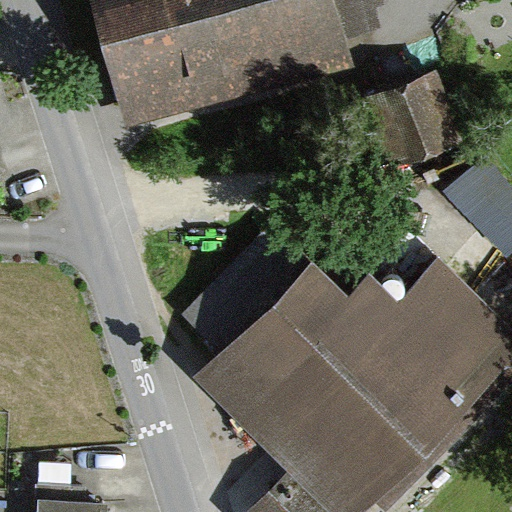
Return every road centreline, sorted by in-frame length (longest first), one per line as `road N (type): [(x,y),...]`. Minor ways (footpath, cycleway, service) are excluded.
road 1 (residential): [(182,511),(98,239)]
road 2 (residential): [(98,239),(23,0)]
